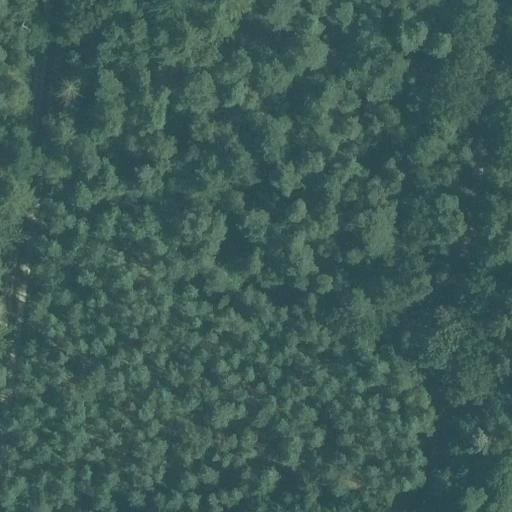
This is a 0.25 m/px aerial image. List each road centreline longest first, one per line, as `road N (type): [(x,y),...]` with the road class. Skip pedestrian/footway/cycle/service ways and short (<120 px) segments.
road 1 (track): [(20,165),(511,424)]
road 2 (track): [(497,0),(422,511)]
road 3 (track): [(44,0),(0,322)]
